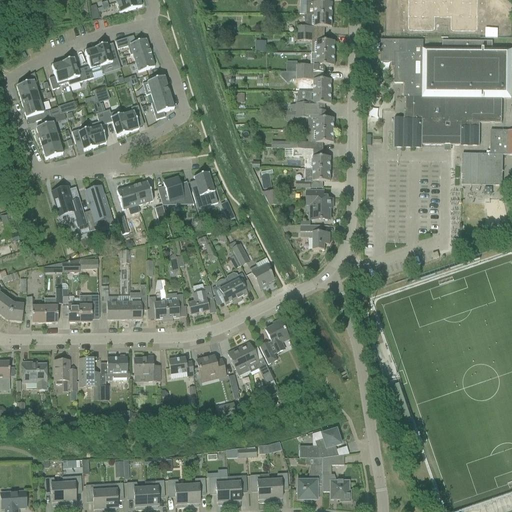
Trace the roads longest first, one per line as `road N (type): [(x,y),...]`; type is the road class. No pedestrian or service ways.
road 1 (residential): [(325,274),(231,323),(181,338),(0,338)]
road 2 (residential): [(104,159),(38,172),(5,81),(148,25)]
road 3 (unclassified): [(325,274),(352,219),(354,0)]
road 4 (residential): [(325,274),(358,349),(381,511)]
road 5 (residential): [(148,25),(174,74),(183,118),(104,159)]
